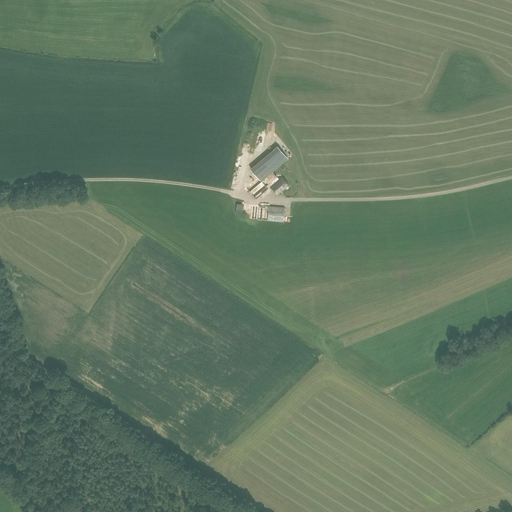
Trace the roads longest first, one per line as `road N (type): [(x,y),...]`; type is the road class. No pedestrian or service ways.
road 1 (track): [(241,511),(0,342)]
road 2 (unclassified): [(511,175),(400,197),(238,199),(230,190)]
road 3 (track): [(55,179),(230,190)]
